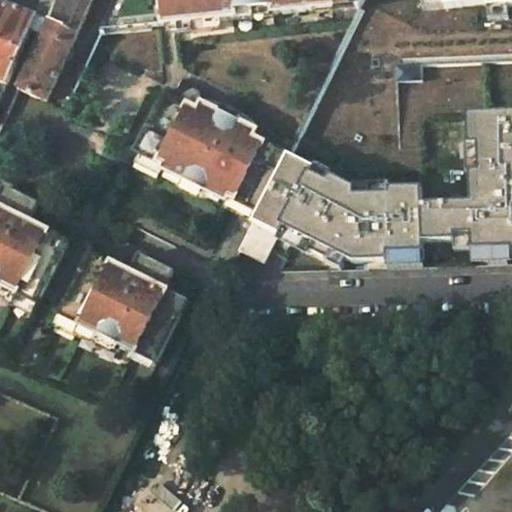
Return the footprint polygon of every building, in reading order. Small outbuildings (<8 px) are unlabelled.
[(38,21),(47,25),(56,0),(43,0),(35,20),(0,5),(0,84),(6,87),(38,21)] [(47,105),(92,0),(56,0),(47,25),(17,91),(47,105)] [(114,0),(98,37),(156,29),(156,31),(241,19),(240,13),(276,9),(277,15),(318,11),(317,2),(337,0),(114,0)] [(442,0),(445,0),(446,12),(489,7),(489,11),(510,11),(511,10),(511,0),(423,0),(424,2),(442,0)] [(445,0),(442,0),(424,2),(425,14),(446,12),(445,0)] [(510,11),(489,11),(490,24),(510,23),(510,11)] [(230,201),(259,216),(288,157),(255,140),(258,133),(203,105),(200,112),(166,95),(137,154),(165,169),(163,173),(228,206),(230,201)] [(353,265),(365,264),(388,264),(388,256),(424,254),(424,244),(456,243),(456,238),(472,238),(472,260),(489,259),(490,259),(490,254),(507,254),(507,259),(508,259),(511,258),(511,116),(468,118),(469,149),(479,149),(479,176),(470,176),(471,207),(422,208),(422,191),(389,191),(389,198),(355,199),(355,191),(330,178),(327,184),(313,177),(316,171),(288,157),(259,216),(255,224),(279,237),(328,261),(332,253),(346,261),(353,265)] [(469,149),(470,176),(479,176),(479,149),(469,149)] [(330,178),(316,171),(313,177),(327,184),(330,178)] [(39,305),(69,244),(29,225),(38,207),(3,189),(0,196),(0,289),(17,298),(19,294),(39,305)] [(279,237),(255,224),(240,253),(265,265),(279,237)] [(332,253),(328,261),(327,264),(341,271),(346,261),(332,253)] [(129,274),(89,254),(59,314),(80,325),(78,328),(135,356),(136,353),(157,363),(180,316),(157,304),(172,274),(137,256),(129,274)] [(388,264),(365,264),(367,270),(424,268),(424,254),(388,256),(388,264)] [(490,259),(489,259),(489,266),(508,266),(508,259),(507,259),(507,254),(490,254),(490,259)]
